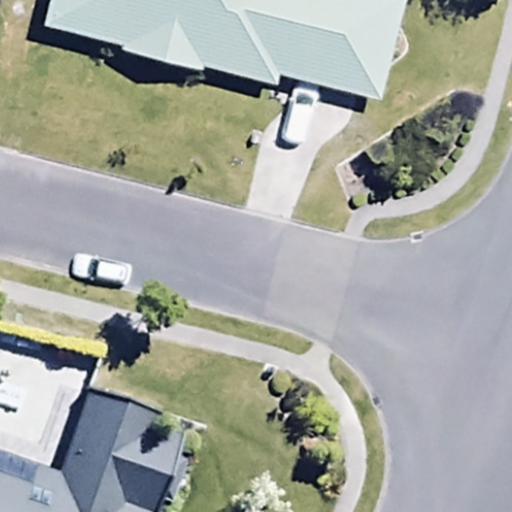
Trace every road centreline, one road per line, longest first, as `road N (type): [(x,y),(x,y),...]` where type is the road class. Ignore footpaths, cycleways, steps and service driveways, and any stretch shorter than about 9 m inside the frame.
road 1 (residential): [(0,206),(511,353)]
road 2 (residential): [(511,367),(456,511)]
